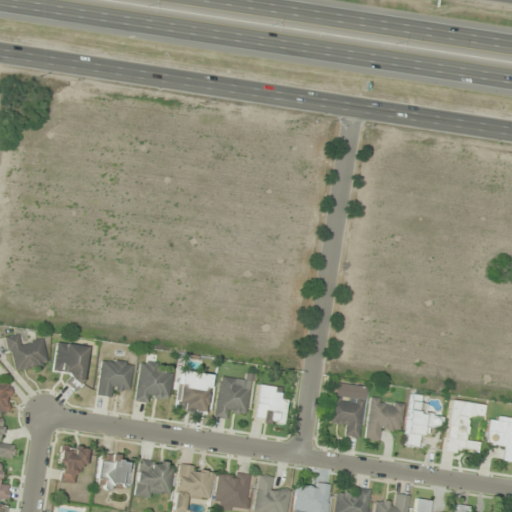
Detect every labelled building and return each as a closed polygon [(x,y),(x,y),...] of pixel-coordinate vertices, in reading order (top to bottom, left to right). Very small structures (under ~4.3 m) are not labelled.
[(43,339),(20,343),(18,335),(6,337),(12,370),(47,364),(43,339)] [(86,346),(55,342),(52,371),(67,373),(65,387),(81,389),(86,346)] [(95,395),(111,397),(112,388),(128,390),(132,362),(100,358),(95,395)] [(133,401),(151,403),(152,396),(167,398),(170,373),(155,371),(157,362),(138,360),(133,401)] [(174,410),(205,413),(209,375),(178,372),(174,410)] [(213,418),(226,419),(227,411),(246,413),(249,379),(217,376),(213,418)] [(0,411),(8,412),(10,382),(0,381),(0,411)] [(251,420),(281,424),(286,388),(256,384),(251,420)] [(324,422),(344,424),(343,436),(359,438),(363,400),(327,396),(324,422)] [(435,428),(437,414),(424,412),(426,398),(410,396),(402,445),(421,448),(424,427),(435,428)] [(364,439),(378,440),(379,429),(399,432),(402,402),(369,398),(364,439)] [(477,441),(465,439),(468,415),(481,417),(483,404),(449,400),(443,450),(475,455),(477,441)] [(484,444),(502,446),(501,460),(511,461),(511,419),(487,416),(484,444)] [(4,419),(0,418),(0,456),(12,458),(14,444),(0,442),(4,419)] [(74,482),(74,472),(85,472),(85,446),(59,446),(59,482),(74,482)] [(131,464),(120,462),(121,456),(101,452),(95,481),(127,487),(131,464)] [(153,498),(154,491),(169,493),(172,462),(136,459),(132,496),(153,498)] [(0,483),(0,478),(2,462),(0,462),(0,497),(7,499),(8,485),(0,483)] [(183,511),(184,497),(208,500),(211,468),(176,464),(171,510),(183,511)] [(246,510),(248,473),(214,472),(213,509),(246,510)] [(285,511),(288,489),(269,487),(270,476),(256,474),(252,511),(285,511)] [(292,511),(326,511),(327,483),(293,483),(292,511)]
